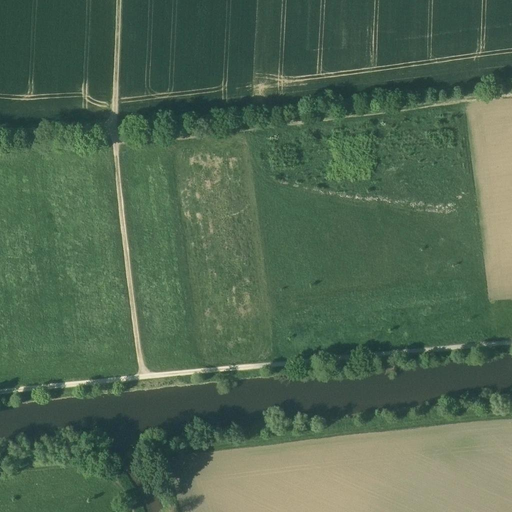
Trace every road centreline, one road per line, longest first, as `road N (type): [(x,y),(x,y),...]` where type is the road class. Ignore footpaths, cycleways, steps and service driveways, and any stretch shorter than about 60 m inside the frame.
road 1 (track): [(114,141),(511,101)]
road 2 (track): [(141,376),(511,343)]
road 3 (track): [(511,429),(164,458)]
road 4 (track): [(141,376),(114,141)]
road 5 (track): [(133,511),(109,473),(95,469),(0,478)]
road 6 (track): [(0,391),(141,376)]
road 7 (track): [(113,129),(118,0)]
